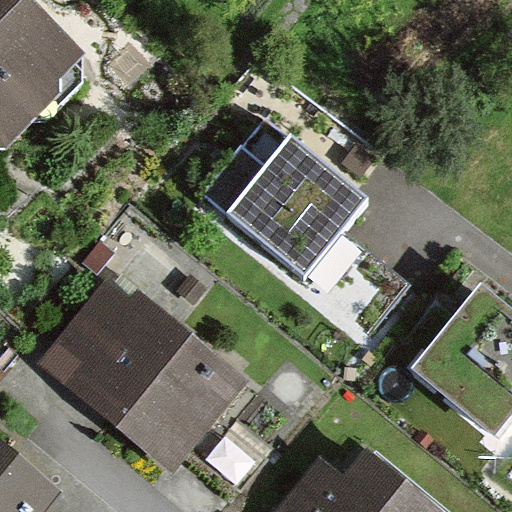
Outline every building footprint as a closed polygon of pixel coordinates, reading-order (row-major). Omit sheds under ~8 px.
[(72,68),(0,0),(0,134),(5,139),(72,68)] [(207,197),(305,279),(366,208),(267,125),(207,197)] [(511,311),(481,287),(418,367),(496,428),(511,407),(511,311)] [(66,375),(174,462),(233,389),(123,301),(117,308),(94,289),(59,334),(83,353),(66,375)] [(0,511),(32,511),(49,493),(0,453),(0,511)] [(288,511),(428,511),(372,465),(347,495),(321,473),(288,511)]
